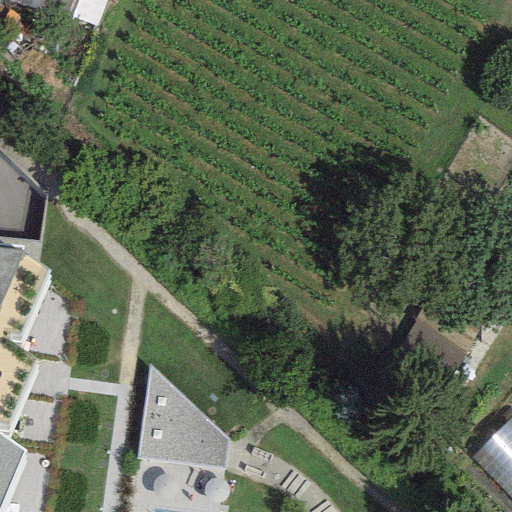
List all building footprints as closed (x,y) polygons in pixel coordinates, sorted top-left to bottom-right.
[(110,0),(0,0),(0,19),(90,51),(110,0)] [(0,423),(48,272),(0,265),(0,506),(23,466),(0,446),(0,423)] [(454,389),(473,358),(422,327),(403,358),(454,389)] [(148,389),(147,480),(195,481),(194,503),(232,504),(233,390),(148,389)] [(511,432),(481,462),(511,494),(511,432)]
